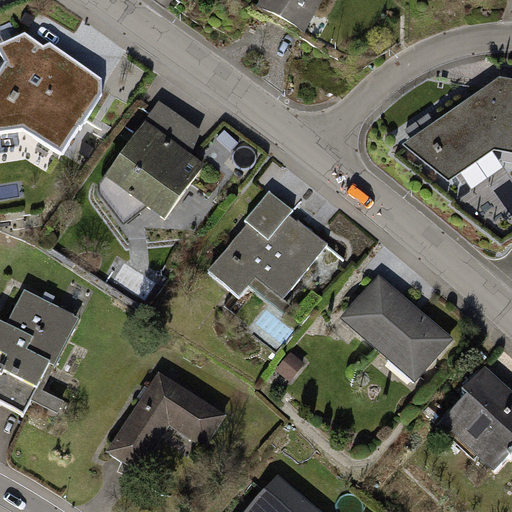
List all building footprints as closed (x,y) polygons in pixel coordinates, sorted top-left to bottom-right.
[(259,0),(254,11),(303,36),(322,0),(259,0)] [(0,52),(6,65),(0,74),(0,135),(24,131),(63,154),(102,95),(102,81),(51,47),(43,48),(26,36),(0,48),(0,52)] [(511,85),(497,83),(399,149),(447,186),(496,154),(511,156),(511,85)] [(158,103),(105,180),(167,223),(207,167),(192,155),(202,131),(158,103)] [(260,191),(200,271),(239,300),(244,293),(280,320),(328,256),(281,222),(288,213),(260,191)] [(366,274),(327,315),(405,389),(444,348),(366,274)] [(24,293),(7,327),(0,323),(0,404),(25,417),(32,402),(58,415),(65,402),(44,392),(56,370),(80,320),(24,293)] [(291,353),(276,371),(291,383),(306,365),(291,353)] [(159,373),(107,456),(116,462),(140,476),(170,428),(206,450),(227,416),(159,373)] [(511,405),(477,373),(433,419),(486,468),(511,440),(511,405)] [(259,505),(252,511),(317,511),(281,480),(259,505)]
